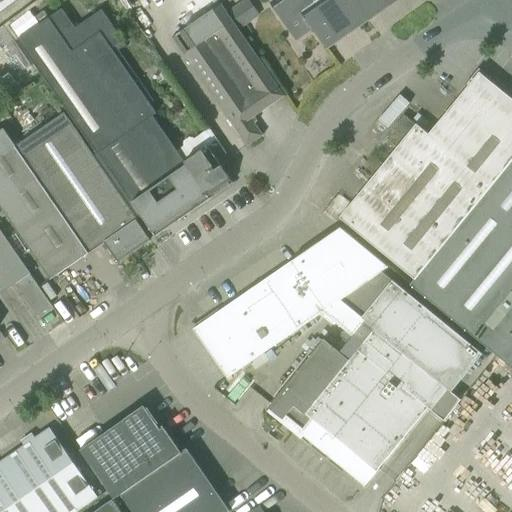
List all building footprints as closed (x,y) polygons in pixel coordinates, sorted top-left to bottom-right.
[(0,0),(0,13),(17,0),(0,0)] [(312,28),(326,48),(395,0),(278,0),(271,5),(295,40),(312,28)] [(171,38),(246,147),(262,136),(251,119),(284,97),(220,4),(171,38)] [(177,151),(152,115),(155,113),(111,49),(123,41),(101,10),(73,29),(60,10),(16,40),(88,139),(87,140),(111,174),(107,176),(137,219),(140,217),(154,237),(232,183),(219,164),(228,158),(207,126),(197,132),(199,136),(194,139),(189,137),(184,141),(184,146),(177,151)] [(339,218),(414,280),(511,159),(511,100),(479,73),(428,135),(415,125),(339,218)] [(0,130),(0,207),(38,264),(50,280),(104,243),(117,262),(149,240),(136,221),(137,220),(63,113),(15,146),(3,128),(0,130)] [(403,116),(392,130),(402,137),(413,124),(403,116)] [(409,285),(466,332),(511,275),(511,159),(414,280),(409,285)] [(227,379),(322,313),(380,272),(387,267),(340,228),(193,329),(227,379)] [(29,274),(0,231),(0,294),(15,284),(37,317),(52,307),(40,290),(29,274)] [(380,272),(322,313),(344,331),(340,336),(349,344),(340,354),(323,340),(280,393),(267,408),(282,420),(285,417),(302,431),(300,434),(364,487),(428,408),(431,411),(444,421),(461,400),(451,392),(481,355),(392,281),(380,272)] [(511,275),(466,332),(511,369),(511,275)] [(229,511),(230,511),(186,448),(180,452),(163,428),(160,430),(143,406),(79,450),(113,500),(120,495),(131,511),(229,511)] [(73,511),(97,496),(60,445),(49,428),(0,462),(0,511),(73,511)] [(120,511),(112,499),(93,511),(120,511)]
